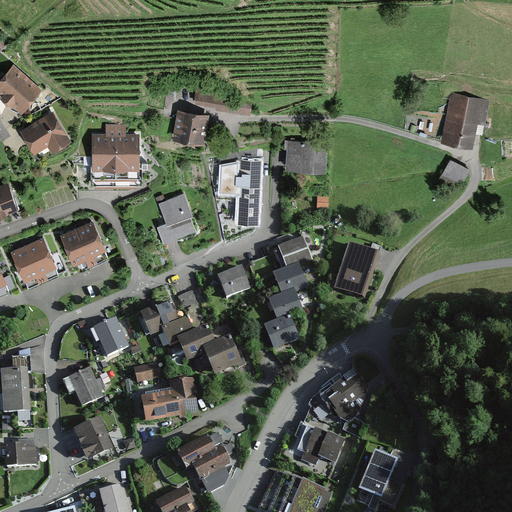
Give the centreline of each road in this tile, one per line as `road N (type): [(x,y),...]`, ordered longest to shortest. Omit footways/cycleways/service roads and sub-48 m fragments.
road 1 (track): [(171,106),(258,123),(365,125),(474,162),(473,189),(402,258),(364,340)]
road 2 (residential): [(56,491),(52,344),(70,321),(142,292)]
road 3 (residential): [(232,511),(299,384),(345,348),(382,337)]
road 4 (residential): [(142,292),(258,243),(267,158)]
road 5 (residential): [(142,292),(104,209),(78,208),(0,235)]
road 6 (residential): [(237,408),(56,491)]
road 7 (residential): [(382,337),(421,430),(408,511)]
road 8 (residential): [(382,337),(394,302),(412,286),(511,262)]
road 9 (track): [(382,337),(511,318)]
